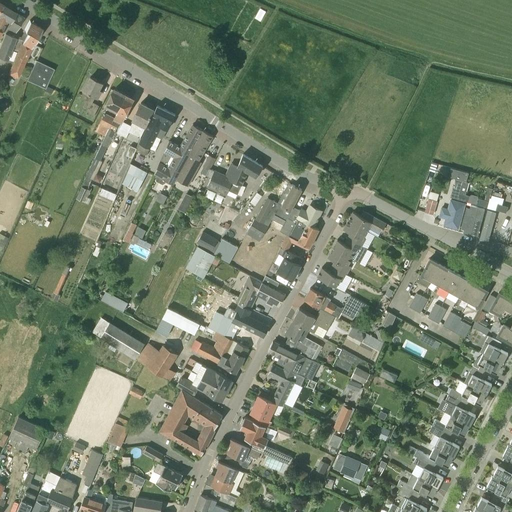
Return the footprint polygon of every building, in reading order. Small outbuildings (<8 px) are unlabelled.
[(0,10),(0,34),(7,21),(10,23),(11,21),(16,13),(12,10),(3,5),(0,10)] [(24,41),(13,36),(24,17),(16,13),(11,21),(10,23),(5,32),(0,43),(0,57),(7,60),(11,49),(18,51),(22,43),(23,44),(24,41)] [(37,36),(41,30),(42,28),(30,21),(25,30),(30,33),(25,41),(24,41),(23,44),(22,43),(18,51),(8,74),(18,78),(26,60),(32,49),(30,48),(37,36)] [(54,69),(46,65),(36,61),(28,80),(45,88),(54,69)] [(91,77),(80,97),(87,100),(84,106),(88,109),(86,113),(93,117),(99,106),(93,102),(96,97),(98,98),(102,91),(99,90),(103,83),(91,77)] [(114,89),(105,106),(107,107),(95,130),(105,135),(122,103),(121,103),(125,94),(114,89)] [(108,146),(108,144),(115,131),(121,134),(126,123),(121,120),(132,98),(125,94),(121,103),(122,103),(105,135),(101,142),(81,186),(76,198),(84,202),(90,190),(87,188),(107,145),(108,146)] [(140,137),(150,118),(154,109),(141,103),(136,112),(132,120),(133,121),(130,125),(126,123),(121,134),(126,137),(128,132),(140,137)] [(157,105),(147,126),(140,143),(139,142),(136,150),(146,155),(149,147),(150,148),(155,136),(160,138),(162,139),(175,114),(157,105)] [(180,146),(190,152),(197,139),(203,130),(193,124),(180,146)] [(190,152),(181,167),(176,179),(187,186),(201,161),(198,160),(202,153),(212,135),(203,130),(197,139),(190,152)] [(181,167),(190,152),(180,146),(180,147),(169,140),(164,151),(173,157),(168,166),(160,161),(154,173),(158,175),(157,178),(157,180),(163,184),(165,182),(166,180),(173,184),(176,179),(181,167)] [(130,145),(126,155),(132,157),(136,148),(130,145)] [(241,185),(247,171),(257,176),(262,166),(243,154),(237,165),(231,163),(226,176),(210,168),(209,170),(208,173),(206,175),(212,178),(208,186),(226,194),(228,190),(237,194),(241,184),(241,185)] [(202,173),(206,175),(208,173),(209,170),(210,168),(215,159),(209,155),(203,166),(205,167),(202,173)] [(138,191),(140,186),(147,172),(131,164),(124,178),(122,183),(138,191)] [(453,188),(459,189),(457,198),(467,201),(469,195),(465,194),(468,182),(462,180),(455,179),(453,188)] [(286,220),(293,206),(297,198),(302,189),(289,183),(278,203),(274,201),(267,197),(256,219),(269,226),(272,219),(275,214),(286,220)] [(471,194),(469,195),(467,201),(487,207),(491,194),(492,188),(488,186),(484,199),(478,198),(477,196),(471,194)] [(116,194),(102,187),(99,194),(114,200),(116,194)] [(163,202),(167,195),(160,191),(156,199),(163,202)] [(186,212),(194,197),(187,193),(178,208),(186,212)] [(504,198),(491,194),(487,207),(506,212),(508,206),(502,204),(504,198)] [(34,203),(28,200),(25,207),(31,209),(34,203)] [(433,214),(437,202),(428,200),(425,212),(433,214)] [(289,236),(299,241),(308,224),(314,226),(322,211),(310,205),(306,213),(293,206),(286,220),(275,214),(272,219),(283,225),(280,231),(289,236)] [(489,240),(496,210),(488,208),(480,237),(489,240)] [(382,231),(386,223),(365,211),(362,217),(353,211),(348,220),(367,230),(378,236),(382,230),(382,231)] [(269,226),(256,219),(255,218),(246,233),(259,241),(269,226)] [(367,230),(348,220),(343,229),(353,234),(350,239),(362,246),(366,238),(364,236),(367,230)] [(131,222),(127,231),(132,233),(136,224),(131,222)] [(319,229),(314,226),(308,224),(299,241),(310,247),(319,229)] [(128,242),(132,233),(127,231),(123,240),(128,242)] [(217,240),(202,231),(197,241),(212,249),(217,240)] [(288,251),(288,250),(293,240),(286,237),(281,247),(288,251)] [(238,247),(223,238),(213,254),(229,263),(238,247)] [(332,248),(351,258),(359,263),(367,249),(362,246),(350,239),(347,244),(337,239),(332,248)] [(204,277),(205,275),(216,255),(198,246),(186,267),(204,277)] [(293,278),(304,258),(288,250),(288,251),(281,247),(280,247),(277,253),(285,257),(277,270),(293,278)] [(334,267),(346,274),(350,266),(348,264),(351,258),(332,248),(328,257),(337,262),(334,267)] [(421,275),(430,280),(440,264),(430,258),(421,275)] [(440,264),(430,280),(440,286),(449,269),(440,264)] [(341,281),(346,274),(334,267),(331,272),(322,267),(317,276),(336,286),(339,280),(341,281)] [(262,282),(266,275),(254,269),(251,275),(262,282)] [(449,269),(440,286),(449,291),(459,274),(449,269)] [(275,302),(280,305),(285,294),(276,289),(262,282),(251,275),(249,274),(236,303),(240,305),(239,305),(250,310),(258,293),(268,298),(266,302),(273,306),(275,302)] [(459,274),(449,291),(459,296),(468,280),(459,274)] [(279,282),(266,275),(262,282),(276,289),(279,282)] [(468,302),(478,285),(468,280),(459,296),(468,302)] [(478,285),(468,302),(478,307),(487,290),(478,285)] [(322,309),(331,314),(336,305),(329,301),(330,300),(324,297),(325,296),(310,288),(304,299),(322,309)] [(510,312),(511,308),(511,299),(499,292),(496,298),(490,294),(483,308),(489,312),(490,309),(500,315),(504,308),(510,312)] [(124,313),(128,304),(107,293),(102,302),(124,313)] [(414,310),(422,296),(417,293),(409,307),(414,310)] [(350,295),(345,304),(357,311),(360,312),(365,303),(350,295)] [(422,296),(414,310),(420,313),(428,299),(422,296)] [(433,320),(441,306),(435,303),(428,317),(433,320)] [(197,322),(221,334),(225,336),(233,320),(262,335),(263,335),(264,335),(269,326),(247,315),(250,310),(239,305),(239,304),(235,313),(217,304),(209,320),(201,315),(197,322)] [(353,318),(357,311),(345,304),(343,307),(341,311),(353,318)] [(441,306),(433,320),(439,323),(446,309),(441,306)] [(194,333),(199,324),(178,313),(179,313),(168,307),(156,331),(167,336),(174,323),(194,333)] [(299,308),(292,321),(309,330),(314,332),(318,325),(327,330),(335,316),(331,314),(322,309),(317,318),(299,308)] [(385,323),(392,325),(395,313),(389,311),(385,323)] [(448,328),(456,314),(450,311),(443,325),(448,328)] [(486,313),(482,311),(478,317),(476,320),(480,322),(486,326),(489,323),(482,320),(486,313)] [(454,332),(460,320),(461,318),(456,314),(448,328),(454,332)] [(459,335),(466,323),(460,320),(454,332),(459,335)] [(309,330),(292,321),(285,333),(299,341),(294,350),(312,358),(316,350),(302,342),(309,330)] [(486,334),(489,329),(475,321),(472,327),(486,334)] [(135,358),(144,344),(110,323),(101,337),(135,358)] [(466,323),(459,335),(465,338),(471,326),(466,323)] [(511,328),(510,327),(510,328),(503,324),(498,335),(511,342),(511,328)] [(353,337),(361,342),(363,338),(362,330),(352,325),(347,335),(353,338),(353,337)] [(419,339),(425,343),(429,335),(423,332),(419,339)] [(249,348),(238,342),(230,358),(225,356),(233,340),(225,336),(221,334),(215,347),(203,341),(202,343),(195,339),(190,348),(236,372),(249,348)] [(483,353),(503,363),(508,353),(498,348),(501,343),(488,336),(485,342),(488,344),(483,353),(483,352),(483,353)] [(289,361),(286,368),(295,372),(291,379),(295,381),(305,361),(302,360),(304,356),(273,341),(268,350),(289,361)] [(177,354),(162,345),(159,350),(148,342),(136,359),(143,364),(169,380),(175,372),(168,368),(177,354)] [(111,343),(108,348),(115,351),(117,347),(111,343)] [(503,363),(483,353),(478,362),(475,361),(472,367),(485,374),(488,368),(497,373),(502,363),(503,363)] [(186,371),(189,373),(196,359),(190,356),(185,366),(188,367),(186,371)] [(280,357),(277,362),(283,365),(286,360),(280,357)] [(197,373),(227,389),(232,380),(202,364),(197,373)] [(305,411),(285,402),(295,381),(291,379),(295,372),(286,368),(285,370),(273,364),(268,373),(284,381),(279,391),(278,391),(273,401),(301,413),(301,414),(303,415),(305,411)] [(370,373),(370,370),(369,369),(361,365),(360,368),(356,366),(351,377),(364,384),(370,373)] [(482,379),(485,374),(472,367),(469,373),(472,375),(467,384),(466,384),(486,394),(492,384),(482,379)] [(391,372),(383,368),(380,375),(388,379),(391,372)] [(227,389),(197,373),(193,381),(181,375),(176,385),(183,389),(193,395),(198,386),(222,399),(227,389)] [(348,386),(354,388),(356,381),(350,379),(348,386)] [(469,405),(472,399),(481,404),(486,394),(486,395),(486,394),(466,384),(462,393),(451,388),(449,392),(448,394),(469,405)] [(140,398),(142,393),(132,388),(129,393),(140,398)] [(204,428),(212,433),(214,429),(222,415),(192,396),(193,395),(183,389),(172,410),(185,418),(188,412),(206,423),(204,428)] [(476,415),(466,410),(469,405),(448,394),(445,400),(453,404),(456,406),(451,415),(450,415),(470,425),(476,415)] [(251,413),(254,414),(252,419),(269,427),(271,421),(268,420),(272,412),(276,402),(259,395),(251,413)] [(343,432),(354,408),(344,404),(333,428),(343,432)] [(187,426),(182,423),(185,418),(172,410),(160,430),(202,454),(212,433),(204,428),(201,434),(197,441),(192,438),(183,433),(187,426)] [(384,419),(387,414),(381,411),(378,416),(384,419)] [(432,425),(440,429),(453,436),(456,430),(464,435),(470,425),(470,426),(470,425),(450,415),(445,424),(435,419),(432,425)] [(9,437),(19,441),(15,448),(25,453),(29,446),(36,449),(45,428),(19,416),(9,437)] [(108,441),(122,447),(130,428),(126,426),(129,421),(119,416),(108,441)] [(260,451),(262,452),(266,444),(269,438),(266,436),(270,427),(269,427),(252,419),(245,416),(244,419),(242,418),(240,425),(241,425),(240,428),(247,431),(244,438),(250,440),(247,445),(260,451)] [(288,436),(291,430),(279,425),(277,431),(288,436)] [(453,436),(440,429),(432,425),(428,431),(437,435),(440,437),(435,446),(434,446),(454,456),(459,446),(450,441),(453,436)] [(386,441),(391,431),(380,426),(375,436),(386,441)] [(52,439),(55,432),(49,429),(46,436),(52,439)] [(342,437),(333,433),(329,444),(337,448),(342,437)] [(247,445),(247,446),(231,438),(229,443),(231,444),(227,452),(230,454),(228,458),(225,457),(225,458),(247,467),(250,462),(244,459),(247,453),(257,458),(260,451),(247,445)] [(114,452),(117,445),(108,441),(105,448),(114,452)] [(76,442),(73,449),(82,453),(86,446),(76,442)] [(292,456),(266,444),(262,452),(289,464),(292,456)] [(159,461),(163,454),(147,445),(143,452),(159,461)] [(413,455),(416,449),(409,445),(406,451),(413,455)] [(511,459),(511,460),(509,465),(511,466),(511,446),(508,445),(503,455),(511,459)] [(454,456),(434,446),(429,455),(416,449),(413,455),(416,456),(437,467),(439,462),(448,466),(453,456),(454,457),(454,456)] [(82,474),(87,476),(84,483),(90,485),(103,453),(92,449),(82,474)] [(362,478),(368,462),(339,451),(333,467),(362,478)] [(443,477),(434,472),(437,467),(416,456),(413,462),(420,466),(423,468),(419,477),(418,477),(438,487),(443,477)] [(207,478),(205,483),(229,494),(229,493),(234,483),(232,482),(237,469),(219,461),(216,466),(219,467),(215,475),(218,476),(215,483),(207,478)] [(180,482),(179,481),(183,474),(158,462),(154,471),(160,474),(156,484),(170,490),(172,486),(176,488),(176,487),(178,486),(180,482)] [(511,466),(509,465),(507,471),(498,466),(493,476),(492,476),(511,486),(511,485),(511,466)] [(298,475),(305,478),(307,473),(300,470),(298,475)] [(28,511),(39,487),(30,482),(33,474),(28,472),(23,482),(28,485),(15,511),(28,511)] [(47,501),(54,504),(60,507),(58,511),(70,511),(71,510),(68,509),(73,497),(72,497),(77,483),(60,476),(59,477),(48,472),(45,479),(39,492),(30,511),(41,511),(42,511),(41,511),(45,511),(49,504),(46,503),(47,501)] [(142,485),(146,479),(136,474),(133,482),(142,485)] [(496,491),(493,496),(506,503),(509,497),(506,496),(511,486),(511,487),(511,486),(492,476),(487,486),(496,491)] [(396,485),(401,488),(420,498),(423,493),(432,497),(437,488),(438,488),(438,487),(418,477),(413,487),(406,483),(399,479),(396,485)] [(230,511),(237,496),(229,493),(229,494),(205,483),(201,493),(211,497),(207,509),(214,511),(230,511)] [(420,498),(401,488),(398,494),(403,496),(397,506),(409,511),(425,511),(427,508),(418,504),(420,498)] [(103,511),(110,493),(109,492),(105,504),(84,497),(79,511),(103,511)] [(130,511),(132,502),(112,499),(113,494),(110,493),(103,511),(130,511)] [(206,511),(207,509),(211,497),(201,493),(196,507),(206,511)] [(506,503),(493,496),(490,502),(481,497),(476,507),(485,511),(498,511),(501,508),(503,509),(506,503)] [(137,497),(132,511),(142,511),(143,510),(152,511),(160,511),(162,501),(137,497)] [(240,506),(243,500),(237,497),(234,503),(240,506)] [(392,503),(387,511),(409,511),(397,506),(392,503)]
